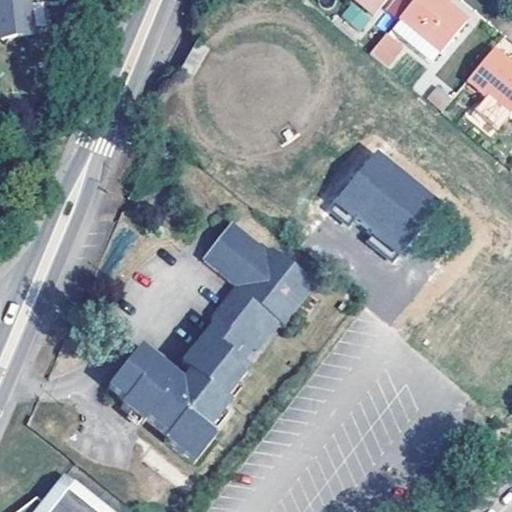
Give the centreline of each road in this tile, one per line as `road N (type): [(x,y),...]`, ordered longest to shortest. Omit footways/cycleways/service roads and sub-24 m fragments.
road 1 (secondary): [(0,404),(173,0)]
road 2 (secondary): [(145,0),(0,333)]
